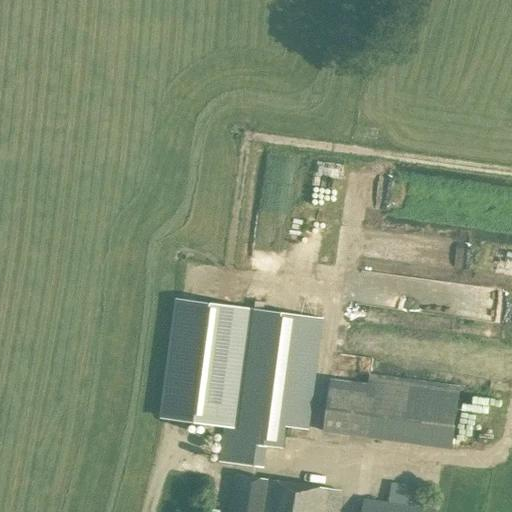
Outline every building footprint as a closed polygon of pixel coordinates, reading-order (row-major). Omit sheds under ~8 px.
[(411,210),(440,215),(443,199),(461,202),(463,191),(415,183),(411,210)] [(308,431),(323,321),(181,301),(164,419),(224,428),(219,463),(262,469),(268,425),(308,431)] [(369,375),(367,392),(329,388),(323,433),(352,437),(409,444),(452,450),(459,388),(369,375)] [(338,511),(342,491),(235,477),(230,511),(338,511)] [(435,511),(436,509),(364,499),(361,511),(435,511)]
